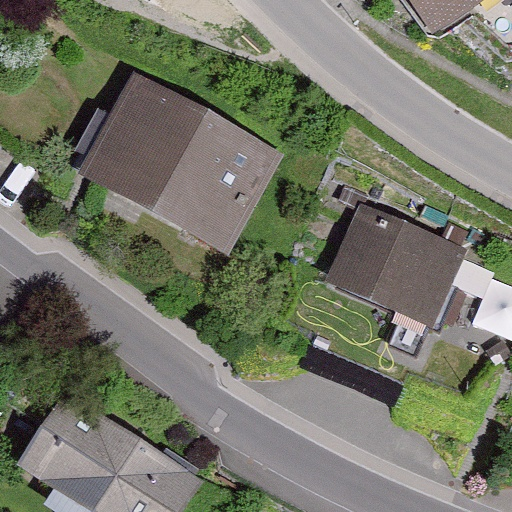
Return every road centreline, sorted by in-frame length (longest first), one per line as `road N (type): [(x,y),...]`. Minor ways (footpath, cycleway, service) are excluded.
road 1 (residential): [(414,511),(229,416),(0,244)]
road 2 (tertiary): [(286,0),(430,123),(511,174)]
